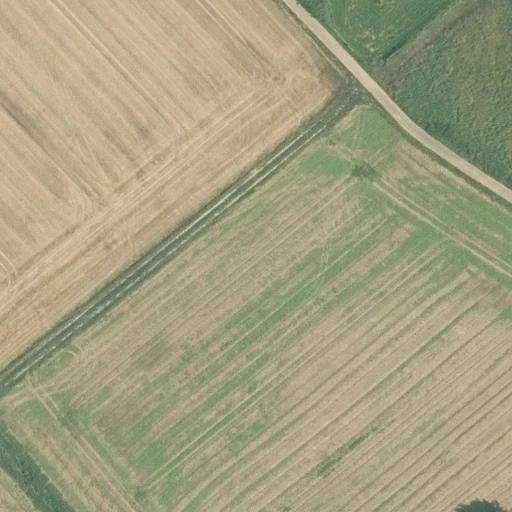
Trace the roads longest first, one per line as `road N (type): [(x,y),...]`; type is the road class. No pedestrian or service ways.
road 1 (track): [(0,391),(369,88)]
road 2 (track): [(511,197),(411,130),(288,0)]
road 3 (track): [(474,0),(369,88)]
